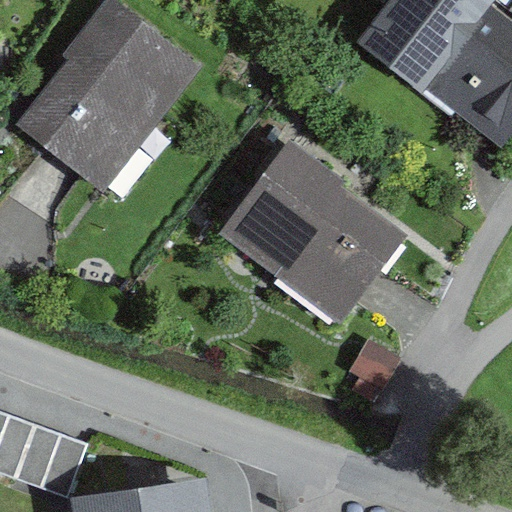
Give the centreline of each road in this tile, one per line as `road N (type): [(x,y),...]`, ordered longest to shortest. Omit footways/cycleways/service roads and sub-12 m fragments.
road 1 (unclassified): [(0,345),(115,399),(401,493)]
road 2 (residential): [(401,493),(430,417),(511,323)]
